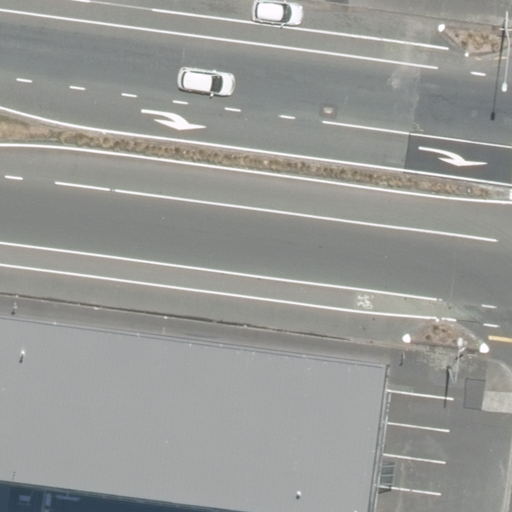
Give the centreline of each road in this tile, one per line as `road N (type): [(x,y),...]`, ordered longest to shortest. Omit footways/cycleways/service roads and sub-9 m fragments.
road 1 (primary): [(0,48),(511,118)]
road 2 (primary): [(511,279),(0,213)]
